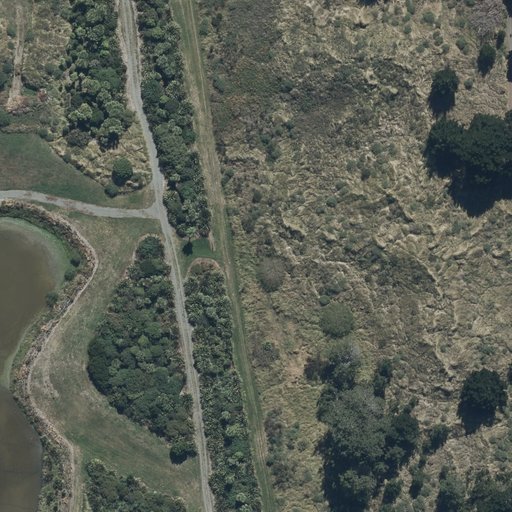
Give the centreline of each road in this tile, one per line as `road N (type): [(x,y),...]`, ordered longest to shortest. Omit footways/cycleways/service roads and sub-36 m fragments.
road 1 (track): [(281,511),(189,0)]
road 2 (track): [(124,0),(213,511)]
